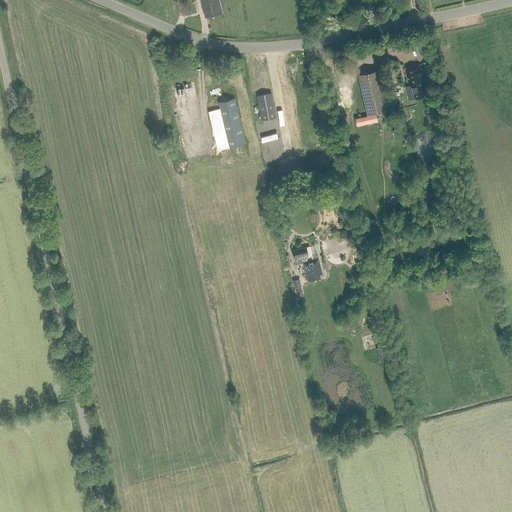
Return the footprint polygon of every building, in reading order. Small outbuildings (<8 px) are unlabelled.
[(208,16),(222,13),(218,0),(200,0),(202,7),(206,7),(208,16)] [(415,42),(417,55),(424,54),(422,41),(415,42)] [(433,61),(422,63),(426,83),(437,81),(433,61)] [(415,98),(425,96),(422,85),(424,84),(422,78),(425,77),(422,65),(406,69),(409,85),(411,85),(412,91),(413,91),(415,98)] [(357,75),(367,115),(388,110),(378,70),(357,75)] [(261,121),(276,118),(271,93),(256,96),(261,121)] [(218,102),(220,109),(229,147),(245,143),(235,98),(218,102)] [(318,258),(310,260),(309,254),(307,247),(293,251),(295,257),(297,264),(304,262),(308,280),(320,277),(319,273),(322,272),(318,258)] [(368,317),(371,331),(380,329),(376,315),(368,317)] [(376,348),(379,362),(387,360),(384,346),(376,348)]
